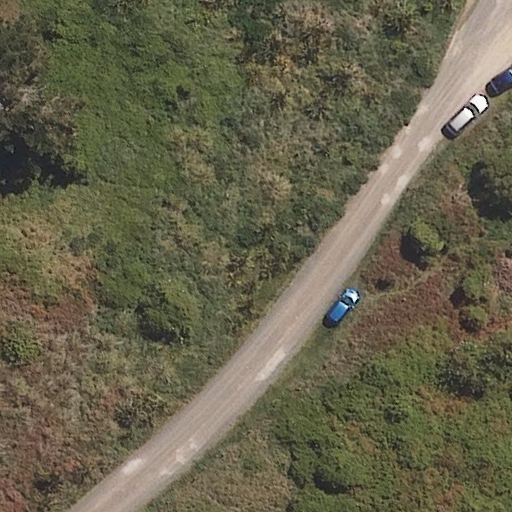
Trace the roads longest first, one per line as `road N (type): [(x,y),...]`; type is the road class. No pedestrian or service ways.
road 1 (unclassified): [(107,511),(217,422),(262,373),(509,0)]
road 2 (track): [(428,115),(388,56),(307,0)]
